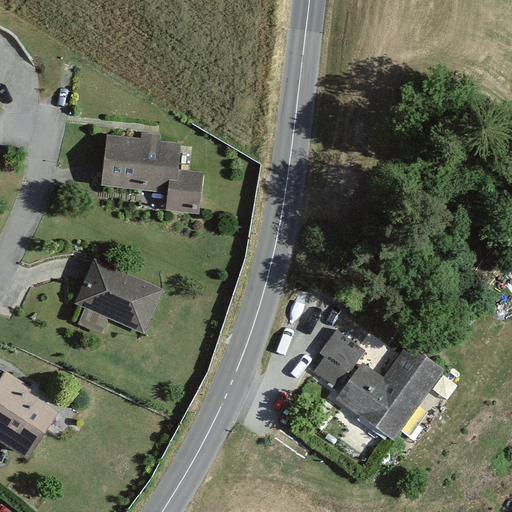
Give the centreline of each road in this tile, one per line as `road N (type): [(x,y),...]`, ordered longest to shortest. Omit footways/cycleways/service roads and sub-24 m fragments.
road 1 (secondary): [(162,511),(235,380),(270,274),(320,0)]
road 2 (residential): [(0,274),(49,107)]
